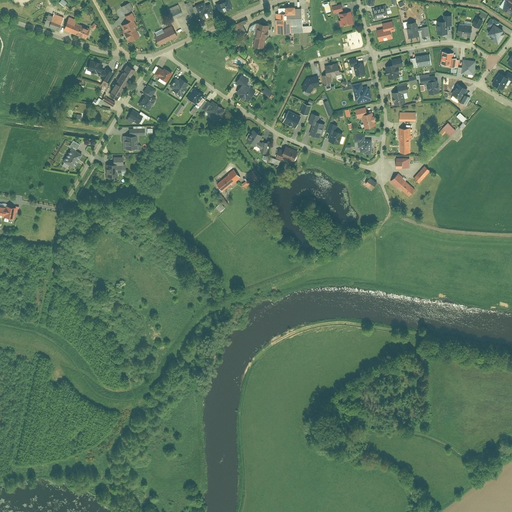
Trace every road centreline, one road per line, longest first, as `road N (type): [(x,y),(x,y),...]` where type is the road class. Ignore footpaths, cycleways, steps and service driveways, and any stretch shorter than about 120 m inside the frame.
road 1 (track): [(57,253),(80,318),(135,386),(106,386),(40,347),(0,337)]
road 2 (residential): [(376,167),(271,129),(163,51)]
road 3 (residential): [(153,55),(59,211)]
road 4 (residential): [(0,17),(123,55)]
road 5 (residential): [(493,62),(440,42),(372,56)]
road 6 (residential): [(163,51),(278,0)]
